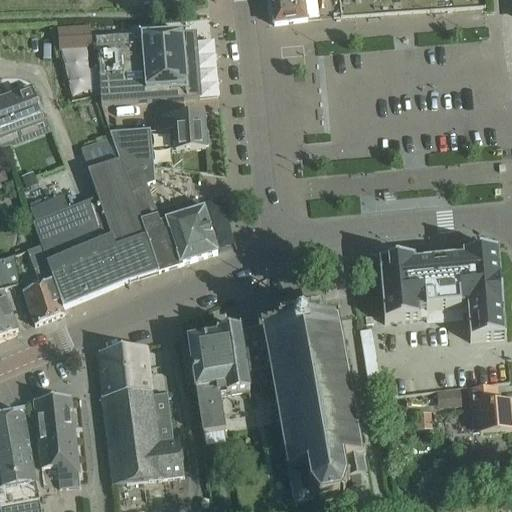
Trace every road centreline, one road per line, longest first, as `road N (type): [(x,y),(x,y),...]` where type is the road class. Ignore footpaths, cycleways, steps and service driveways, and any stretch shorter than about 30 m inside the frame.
road 1 (tertiary): [(0,368),(283,250)]
road 2 (unclassified): [(247,43),(501,19)]
road 3 (tertiary): [(511,224),(479,217),(338,231),(283,250)]
road 4 (residential): [(283,250),(267,203),(247,43)]
road 5 (unknown): [(387,361),(511,358)]
